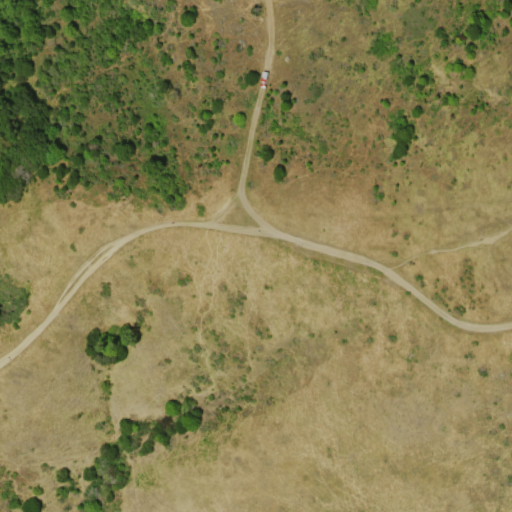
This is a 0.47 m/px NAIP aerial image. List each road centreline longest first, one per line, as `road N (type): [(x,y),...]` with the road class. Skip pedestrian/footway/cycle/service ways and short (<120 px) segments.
road 1 (track): [(0,360),(39,326),(85,265),(124,234),(159,222),(263,231),(361,260),(472,327),(511,322)]
road 2 (track): [(263,231),(237,195),(268,61),(261,0)]
